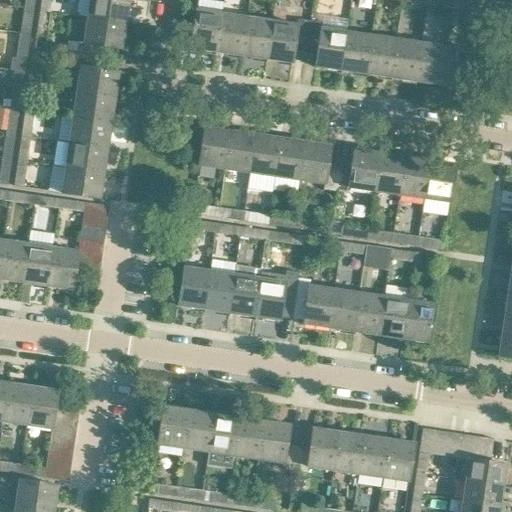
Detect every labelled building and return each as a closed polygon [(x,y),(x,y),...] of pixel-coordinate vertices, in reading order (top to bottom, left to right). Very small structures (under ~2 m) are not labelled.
[(34,0),(25,0),(24,10),(33,11),(34,0)] [(50,0),(40,0),(39,11),(49,13),(50,0)] [(86,22),(89,0),(78,0),(76,20),(86,22)] [(126,24),(129,0),(89,0),(87,18),(126,24)] [(210,0),(197,0),(196,10),(222,14),(223,2),(210,0)] [(453,0),(427,0),(427,5),(452,9),(453,0)] [(478,3),(456,0),(453,0),(452,9),(477,12),(477,13),(478,3)] [(33,11),(24,10),(20,35),(29,37),(33,11)] [(190,49),(216,53),(222,14),(196,10),(190,49)] [(49,13),(39,11),(36,36),(45,38),(49,13)] [(216,53),(241,57),(247,18),(222,14),(216,53)] [(77,42),(76,55),(99,58),(101,46),(122,50),(126,24),(87,18),(83,43),(77,42)] [(241,57),(266,60),(271,22),(247,18),(241,57)] [(271,22),(266,60),(291,64),(293,52),(305,54),(307,45),(306,45),(309,28),(310,22),(298,20),(297,26),(271,22)] [(309,28),(306,45),(307,45),(318,47),(315,68),(341,71),(346,33),(321,30),(321,23),(310,22),(309,28)] [(371,37),(346,33),(341,71),(351,73),(366,75),(371,37)] [(29,37),(20,35),(16,61),(26,62),(29,37)] [(366,75),(390,79),(396,40),(371,37),(366,75)] [(415,82),(421,44),(396,40),(390,79),(415,82)] [(415,82),(440,86),(446,47),(421,44),(415,82)] [(471,51),(446,47),(440,86),(466,90),(471,51)] [(98,70),(99,58),(76,55),(74,68),(80,69),(76,93),(115,99),(118,73),(98,70)] [(32,59),(28,86),(37,87),(41,60),(32,59)] [(13,83),(9,107),(19,109),(22,85),(13,83)] [(24,111),(34,112),(37,87),(28,86),(24,111)] [(76,93),(72,118),(111,124),(115,99),(76,93)] [(9,107),(5,134),(15,135),(19,109),(9,107)] [(24,111),(21,136),(30,137),(34,112),(24,111)] [(107,149),(111,124),(72,118),(69,143),(107,149)] [(199,166),(224,170),(230,131),(204,128),(199,166)] [(255,135),(230,131),(224,170),(249,174),(255,135)] [(5,134),(2,160),(11,161),(15,135),(5,134)] [(280,139),(255,135),(249,174),(274,177),(280,139)] [(17,161),(26,162),(30,137),(21,136),(17,161)] [(305,142),(280,139),(274,177),(299,181),(305,142)] [(330,146),(305,142),(299,181),(324,185),(323,190),(335,192),(339,168),(327,167),(330,146)] [(69,143),(65,168),(104,174),(107,149),(69,143)] [(351,170),(339,168),(335,192),(348,193),(348,189),(351,190),(374,193),(379,153),(354,150),(351,169),(351,170)] [(374,193),(399,196),(404,157),(379,153),(374,193)] [(429,161),(404,157),(399,196),(424,200),(429,161)] [(2,160),(0,171),(0,184),(8,186),(11,161),(2,160)] [(22,188),(26,162),(17,161),(13,187),(22,188)] [(455,165),(429,161),(424,200),(449,203),(455,165)] [(65,168),(53,167),(50,192),(61,194),(65,168)] [(100,199),(104,174),(65,168),(61,194),(100,199)] [(299,182),(275,179),(273,192),(297,195),(299,182)] [(0,200),(8,201),(10,192),(0,190),(0,200)] [(8,201),(34,205),(35,196),(10,192),(8,201)] [(35,196),(34,205),(60,209),(61,200),(35,196)] [(61,200),(60,209),(84,213),(85,203),(61,200)] [(84,213),(83,215),(107,219),(109,207),(99,205),(85,203),(84,213)] [(191,214),(217,218),(218,209),(193,205),(192,211),(191,214)] [(218,209),(217,218),(242,221),(243,212),(218,209)] [(243,212),(242,221),(267,225),(268,216),(243,212)] [(105,230),(107,219),(83,215),(82,227),(105,230)] [(268,216),(267,225),(292,229),(293,220),(268,216)] [(189,229),(190,229),(215,233),(216,224),(191,220),(189,229)] [(293,220),(292,229),(317,232),(319,224),(293,220)] [(216,224),(215,233),(240,237),(241,228),(216,224)] [(105,230),(82,227),(80,239),(103,242),(105,230)] [(343,227),(341,236),(367,240),(368,231),(343,227)] [(241,228),(240,237),(265,241),(266,231),(241,228)] [(31,231),(28,244),(54,248),(56,235),(31,231)] [(266,231),(265,241),(290,244),(292,235),(266,231)] [(368,231),(367,240),(392,244),(393,235),(368,231)] [(393,235),(392,244),(416,248),(418,238),(393,235)] [(315,238),(314,248),(339,252),(341,242),(315,238)] [(443,242),(418,238),(416,248),(442,251),(443,242)] [(102,254),(103,242),(80,239),(78,250),(102,254)] [(28,245),(2,241),(0,257),(0,279),(22,283),(24,270),(28,245)] [(341,242),(339,252),(364,255),(366,247),(366,246),(341,242)] [(22,283),(48,287),(50,274),(54,248),(28,245),(24,270),(22,283)] [(366,247),(364,255),(389,259),(391,250),(366,247)] [(50,274),(48,287),(72,291),(75,274),(76,262),(78,252),(54,248),(50,274)] [(78,250),(78,252),(76,262),(100,266),(102,254),(78,250)] [(391,250),(389,259),(414,263),(416,253),(391,250)] [(416,253),(414,263),(439,267),(440,267),(441,257),(416,253)] [(100,266),(76,262),(75,274),(98,278),(100,266)] [(178,306),(204,310),(209,271),(184,268),(178,306)] [(234,275),(209,271),(204,310),(229,314),(234,275)] [(229,314),(254,317),(259,279),(234,275),(229,314)] [(294,302),(298,278),(286,276),(285,283),(259,279),(254,317),(279,321),(282,301),(294,302)] [(294,302),(292,319),(303,320),(303,325),(328,329),(334,290),(309,286),(310,280),(298,278),(294,302)] [(351,332),(353,332),(359,293),(351,292),(334,290),(328,329),(351,332)] [(378,336),(384,297),(359,293),(353,332),(378,336)] [(378,336),(403,340),(409,301),(384,297),(378,336)] [(434,305),(409,301),(403,340),(429,343),(434,305)] [(511,316),(504,315),(501,336),(511,337),(511,316)] [(511,337),(501,336),(498,356),(511,358),(511,337)] [(33,388),(7,384),(2,423),(27,427),(33,388)] [(57,391),(33,388),(27,427),(51,431),(53,419),(55,407),(57,391)] [(55,407),(53,419),(77,423),(79,411),(55,407)] [(157,445),(158,445),(183,449),(188,411),(163,407),(157,445)] [(214,414),(188,411),(183,449),(208,453),(214,414)] [(208,453),(206,465),(231,468),(233,457),(238,418),(214,414),(208,453)] [(263,422),(238,418),(233,457),(258,460),(263,422)] [(75,435),(77,423),(53,419),(51,431),(75,435)] [(289,425),(263,422),(258,460),(283,464),(282,469),(294,471),(298,448),(286,446),(289,425)] [(310,449),(298,448),(294,471),(307,473),(307,468),(333,472),(338,433),(313,429),(310,449)] [(422,429),(419,452),(428,453),(431,453),(434,431),(422,429)] [(73,446),(75,435),(51,431),(50,443),(73,446)] [(434,431),(431,453),(442,455),(446,432),(434,431)] [(446,432),(442,455),(454,457),(458,434),(446,432)] [(351,434),(338,433),(333,472),(351,474),(357,475),(363,436),(351,434)] [(458,434),(454,457),(466,459),(469,436),(458,434)] [(382,479),(388,440),(363,436),(357,475),(382,479)] [(469,436),(466,459),(470,459),(469,460),(478,461),(481,438),(469,436)] [(493,439),(481,438),(478,461),(490,463),(493,439)] [(408,483),(414,444),(388,440),(382,479),(408,483)] [(72,458),(73,446),(50,443),(48,455),(72,458)] [(419,452),(416,472),(425,473),(428,453),(419,452)] [(70,470),(72,458),(48,455),(46,466),(70,470)] [(490,463),(478,461),(469,460),(467,480),(503,485),(506,465),(490,463)] [(0,461),(0,471),(20,475),(22,465),(0,461)] [(22,465),(20,475),(45,478),(46,468),(22,465)] [(68,482),(68,481),(70,470),(46,466),(46,468),(45,478),(68,482)] [(416,472),(413,493),(422,494),(425,473),(416,472)] [(503,485),(467,480),(464,500),(500,506),(503,485)] [(15,506),(53,511),(57,486),(19,481),(15,506)] [(176,497),(177,488),(152,484),(150,493),(176,497)] [(176,497),(201,501),(202,491),(177,488),(176,497)] [(227,495),(202,491),(201,501),(226,505),(227,495)] [(413,493),(410,511),(419,511),(422,494),(413,493)] [(226,505),(251,508),(252,498),(227,495),(226,505)] [(277,511),(279,502),(252,498),(251,508),(275,511),(277,511)] [(148,508),(172,511),(173,511),(175,503),(149,499),(148,508)] [(498,511),(500,506),(464,500),(461,511),(498,511)] [(173,511),(199,511),(200,507),(175,503),(173,511)]
